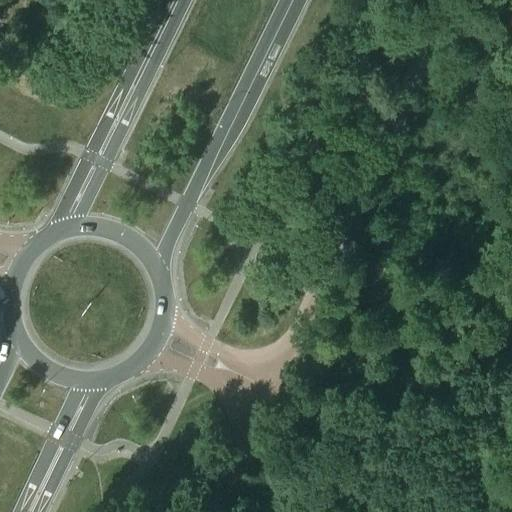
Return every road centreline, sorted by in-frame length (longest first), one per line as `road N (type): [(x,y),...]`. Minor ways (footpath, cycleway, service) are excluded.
road 1 (unclassified): [(269,387),(457,0)]
road 2 (primary): [(156,271),(292,0)]
road 3 (primary): [(180,0),(57,232)]
road 4 (primary): [(30,511),(96,381)]
road 5 (unclassified): [(209,511),(269,387)]
